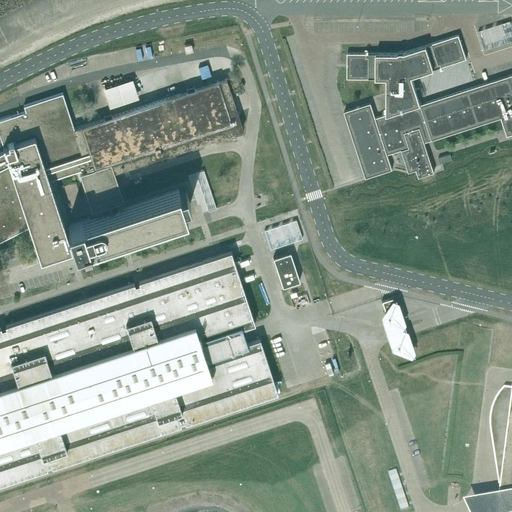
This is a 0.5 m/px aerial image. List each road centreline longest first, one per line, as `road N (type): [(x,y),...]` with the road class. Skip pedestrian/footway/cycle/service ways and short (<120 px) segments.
road 1 (unclassified): [(511,304),(339,256),(265,40),(245,13),(216,9),(141,24),(0,81)]
road 2 (unclassified): [(343,511),(308,412),(3,511)]
